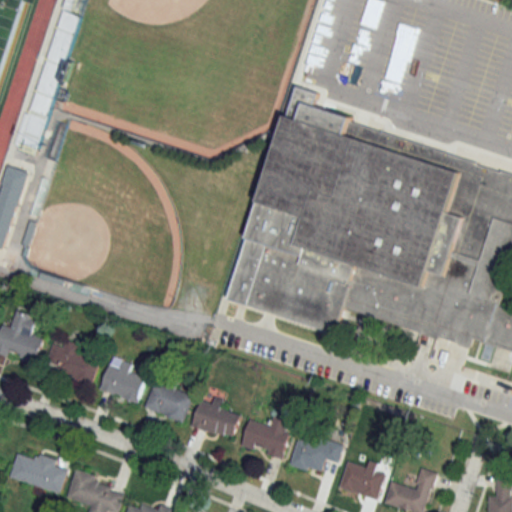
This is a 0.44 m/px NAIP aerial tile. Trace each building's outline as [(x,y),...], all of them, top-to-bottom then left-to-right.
[(295,82),(315,88),(311,99),(348,111),(346,118),(475,159),(474,162),(500,170),(500,168),(511,171),(511,348),(471,335),(467,344),(455,341),(456,339),(437,333),(436,336),(417,330),(417,329),(342,304),(334,328),(226,293),(295,82)] [(39,148),(49,121),(28,114),(19,141),(39,148)] [(28,171),(8,165),(0,194),(0,247),(7,250),(28,171)] [(0,332),(0,352),(37,364),(45,338),(33,334),(39,317),(18,310),(13,327),(3,324),(0,332)] [(100,356),(81,353),(83,343),(66,340),(65,346),(52,344),(47,371),(95,380),(100,356)] [(135,364),(113,356),(102,390),(139,402),(147,377),(132,373),(135,364)] [(196,395),(157,379),(145,406),(184,423),(196,395)] [(226,401),(216,397),(213,404),(203,400),(193,424),(231,440),(241,416),(223,408),(226,401)] [(243,446),(282,457),(291,429),(251,418),(243,446)] [(291,464),(321,474),(330,448),(299,438),(291,464)] [(11,479),(62,492),(70,463),(19,450),(11,479)] [(386,478),(357,462),(345,484),(374,500),(386,478)] [(415,511),(425,511),(437,472),(422,467),(416,488),(392,482),(386,504),(415,511)] [(488,495),(488,511),(511,511),(511,472),(498,472),(497,496),(488,495)] [(89,511),(108,511),(109,511),(111,511),(120,511),(127,488),(74,474),(68,498),(91,504),(89,511)]
